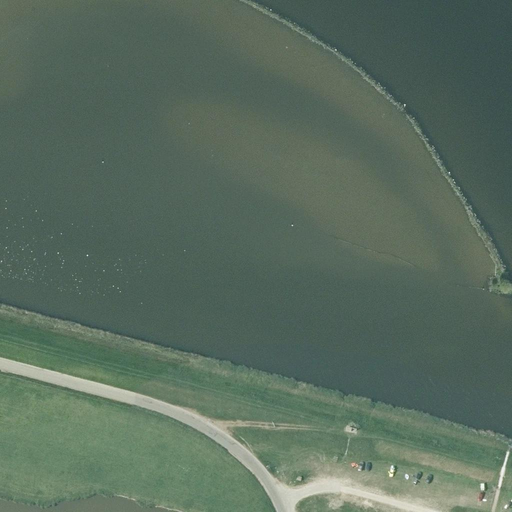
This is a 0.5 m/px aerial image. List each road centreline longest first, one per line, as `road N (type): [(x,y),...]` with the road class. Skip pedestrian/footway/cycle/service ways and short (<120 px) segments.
road 1 (track): [(0,339),(511,473)]
road 2 (tertiary): [(283,511),(250,462),(193,421),(0,364)]
road 3 (track): [(355,436),(205,428)]
road 4 (track): [(417,511),(326,488),(280,501)]
